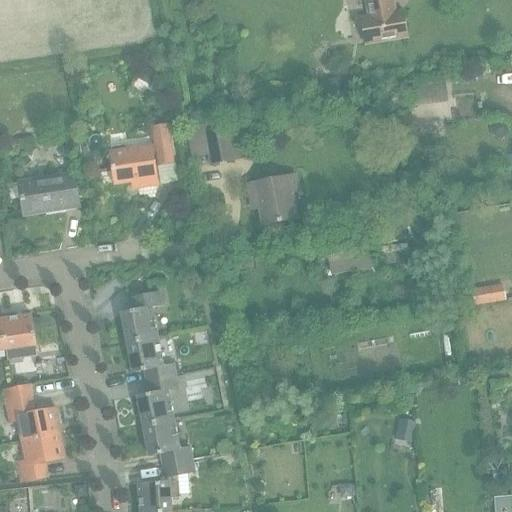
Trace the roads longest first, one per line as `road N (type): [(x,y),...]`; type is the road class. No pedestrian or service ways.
road 1 (residential): [(109,511),(65,263)]
road 2 (residential): [(65,263),(198,246)]
